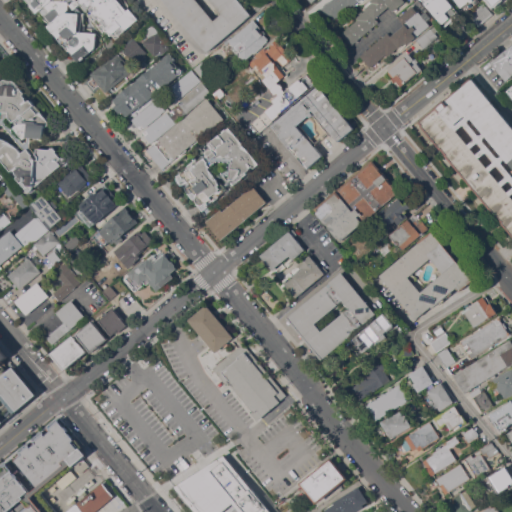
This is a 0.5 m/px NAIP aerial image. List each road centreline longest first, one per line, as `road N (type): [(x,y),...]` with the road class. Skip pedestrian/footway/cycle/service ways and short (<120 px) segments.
road 1 (residential): [(0,448),(511,24)]
road 2 (residential): [(0,16),(310,389)]
road 3 (tertiary): [(278,0),(508,274)]
road 4 (residential): [(310,389),(412,511)]
